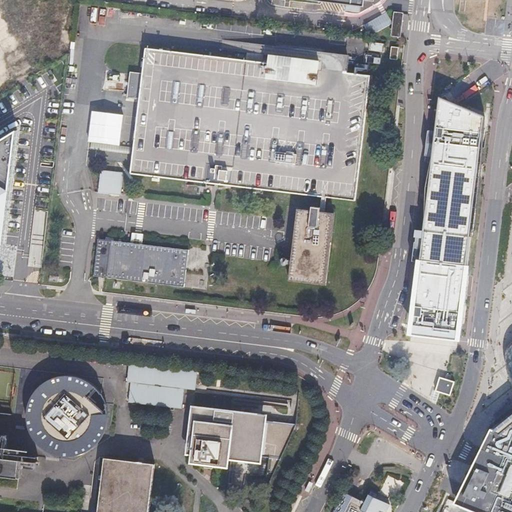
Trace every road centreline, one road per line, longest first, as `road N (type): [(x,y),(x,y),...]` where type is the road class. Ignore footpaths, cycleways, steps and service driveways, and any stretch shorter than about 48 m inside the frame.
road 1 (unclassified): [(443,441),(471,380),(511,98)]
road 2 (unclassified): [(416,47),(400,230),(363,373)]
road 3 (unclassified): [(256,345),(0,314)]
road 4 (unknown): [(111,445),(117,377),(0,362)]
